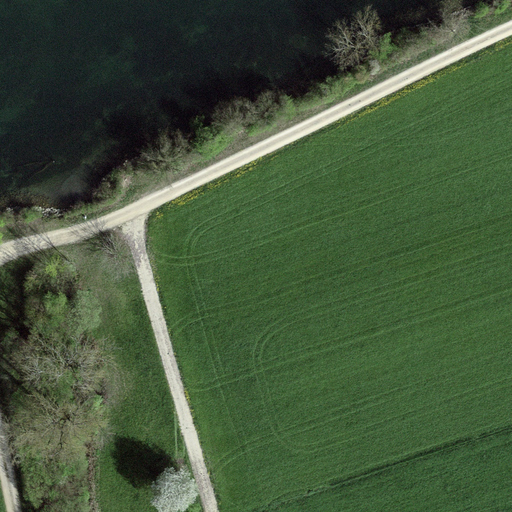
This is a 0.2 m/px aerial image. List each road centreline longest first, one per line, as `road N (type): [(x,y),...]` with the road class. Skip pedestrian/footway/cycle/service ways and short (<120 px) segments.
road 1 (track): [(0,254),(131,211),(511,25)]
road 2 (track): [(131,211),(214,511)]
